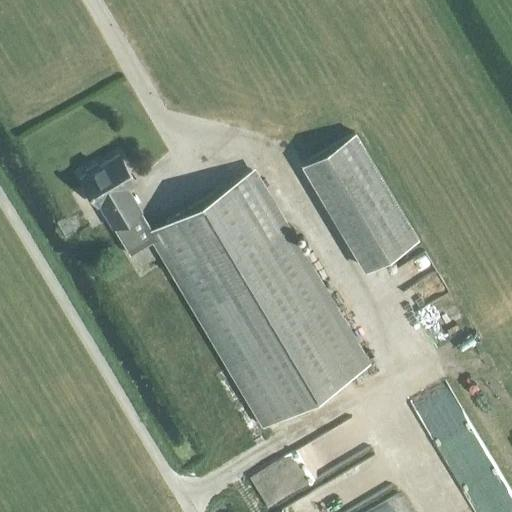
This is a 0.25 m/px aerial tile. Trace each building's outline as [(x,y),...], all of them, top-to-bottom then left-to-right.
[(416,237),(354,132),(303,163),(365,268),(416,237)] [(264,422),(365,362),(251,170),(151,229),(126,187),(134,182),(118,154),(98,166),(97,164),(86,170),(87,173),(80,177),(97,204),(99,203),(129,255),(156,239),(264,422)] [(404,277),(437,262),(430,246),(396,262),(404,277)] [(450,281),(437,263),(419,276),(432,294),(450,281)] [(473,345),(435,363),(447,389),(485,371),(473,345)] [(469,511),(507,511),(422,367),(397,382),(405,394),(394,401),(430,462),(437,458),(469,511)] [(358,417),(255,470),(269,497),(372,444),(358,417)] [(418,511),(408,492),(369,511),(418,511)]
